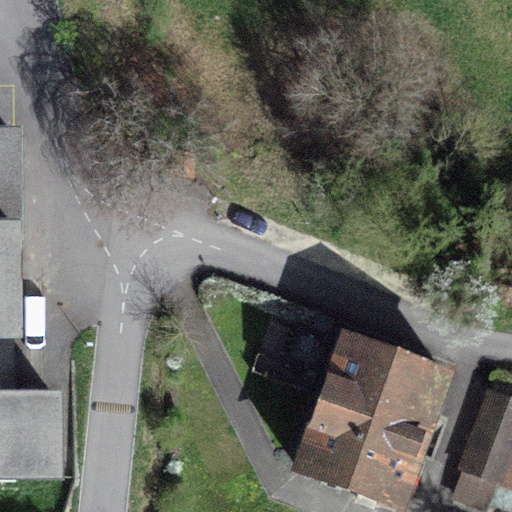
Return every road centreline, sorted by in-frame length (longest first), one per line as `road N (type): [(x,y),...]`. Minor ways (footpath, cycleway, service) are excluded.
road 1 (residential): [(151,267),(183,251),(219,249),(426,332),(511,349)]
road 2 (residential): [(151,267),(60,147),(16,0)]
road 3 (residential): [(105,511),(118,335),(128,297),(151,267)]
